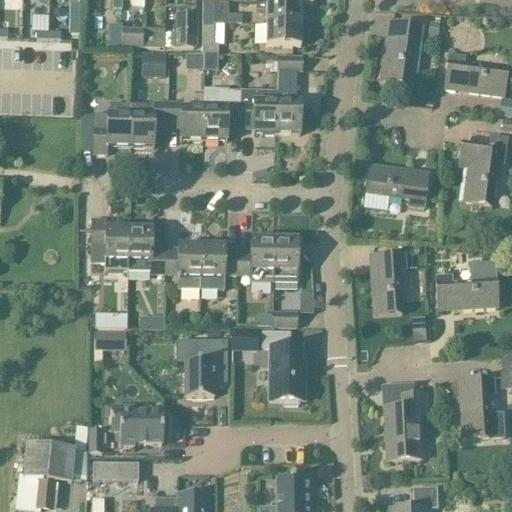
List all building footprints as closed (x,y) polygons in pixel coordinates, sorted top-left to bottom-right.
[(121,0),(111,0),(112,12),(121,12),(121,0)] [(222,48),(223,27),(213,26),(214,4),(202,4),(201,57),(217,57),(218,48),(222,48)] [(213,26),(223,27),(241,27),(241,18),(228,17),(228,5),(246,5),(225,5),(214,4),(213,26)] [(266,5),(265,27),(300,28),(300,7),(277,6),(277,5),(266,5)] [(193,52),(196,49),(196,48),(196,17),(175,17),(174,52),(193,52)] [(429,25),(428,36),(437,37),(438,26),(433,25),(429,25)] [(385,40),(379,85),(407,89),(409,77),(413,45),(420,46),(422,30),(415,29),(391,26),(389,41),(385,40)] [(120,52),(121,32),(121,28),(109,27),(108,51),(120,52)] [(300,28),(265,27),(265,49),(299,50),(300,28)] [(120,52),(142,52),(142,32),(121,32),(120,52)] [(142,32),(142,52),(143,51),(164,52),(164,32),(142,32)] [(36,35),(35,43),(47,44),(48,36),(36,35)] [(48,36),(47,44),(59,44),(59,36),(48,36)] [(147,57),(147,69),(164,69),(164,57),(147,57)] [(444,94),(503,101),(506,74),(462,68),(463,61),(448,59),(444,94)] [(276,105),(275,138),(299,139),(300,106),(295,106),(295,88),(288,88),(289,76),(296,77),(301,77),(301,60),(277,60),(276,60),(276,76),(277,76),(277,95),(276,95),(276,105)] [(228,92),(203,92),(203,98),(202,145),(226,145),(226,134),(239,134),(239,94),(228,94),(228,92)] [(276,95),(239,94),(239,134),(252,134),(251,138),(275,138),(276,95)] [(180,106),(166,105),(166,133),(178,133),(178,144),(202,145),(203,98),(183,98),(182,112),(180,111),(180,106)] [(152,107),(130,107),(129,151),(153,152),(153,133),(166,133),(166,105),(152,105),(152,107)] [(106,119),(93,118),(92,159),(103,160),(103,151),(129,151),(130,107),(110,107),(109,118),(106,118),(106,119)] [(487,148),(460,145),(457,170),(468,172),(463,205),(489,209),(490,199),(499,200),(502,174),(494,173),(495,167),(503,168),(507,141),(488,139),(487,148)] [(364,197),(362,212),(386,215),(388,201),(408,203),(407,210),(423,212),(424,205),(425,194),(411,192),(410,192),(410,190),(410,189),(412,175),(368,169),(364,197)] [(127,275),(127,232),(101,231),(102,223),(90,222),(89,250),(89,267),(102,267),(102,274),(127,275)] [(127,232),(127,275),(149,275),(149,279),(163,279),(163,252),(151,252),(151,232),(127,232)] [(237,253),(236,280),(249,280),(249,286),(272,286),(273,242),(250,242),(249,253),(237,253)] [(297,243),(273,242),(272,286),(296,287),(296,275),(297,243)] [(176,293),(199,294),(200,249),(176,249),(176,252),(163,252),(163,279),(176,279),(176,282),(176,293)] [(200,249),(199,294),(223,294),(223,282),(223,280),(236,280),(237,253),(224,253),(224,249),(200,249)] [(393,258),(369,260),(369,275),(372,320),(400,318),(398,275),(407,274),(405,257),(393,258)] [(450,280),(435,281),(435,287),(436,298),(451,297),(452,315),(497,312),(495,284),(496,284),(495,266),(469,267),(469,285),(451,286),(450,280)] [(299,317),(312,317),(312,305),(304,304),(299,309),(299,317)] [(270,332),(272,332),(296,332),(297,316),(271,316),(270,332)] [(152,326),(152,333),(163,333),(163,320),(159,320),(152,326)] [(299,383),(300,352),(288,351),(288,337),(261,337),(261,352),(269,352),(268,405),(282,405),(282,409),(297,409),(297,406),(302,406),(303,383),(299,383)] [(116,357),(125,357),(125,338),(116,338),(116,357)] [(213,401),(213,390),(213,386),(225,386),(225,346),(190,346),(190,366),(184,366),(184,401),(213,401)] [(499,360),(499,382),(506,382),(505,393),(511,393),(511,360),(506,360),(499,360)] [(472,396),(458,397),(461,444),(489,442),(503,441),(501,417),(488,418),(486,400),(486,398),(494,398),(493,382),(485,382),(471,383),(472,394),(472,396)] [(400,411),(382,412),(385,466),(421,464),(419,419),(429,419),(428,398),(400,399),(400,405),(401,411),(400,411)] [(133,448),(162,448),(162,417),(134,417),(134,410),(110,410),(110,435),(119,435),(119,451),(133,451),(133,448)] [(18,479),(14,511),(49,511),(52,489),(55,490),(55,487),(55,484),(71,487),(79,487),(80,483),(85,484),(86,432),(75,430),(73,452),(43,449),(25,446),(22,479),(18,479)] [(101,434),(89,434),(89,458),(96,458),(101,458),(101,434)] [(307,511),(307,481),(275,481),(276,511),(269,511),(307,511)] [(431,511),(437,511),(436,491),(412,492),(412,511),(431,511)] [(176,500),(176,503),(154,502),(153,511),(207,511),(207,500),(176,500)]
